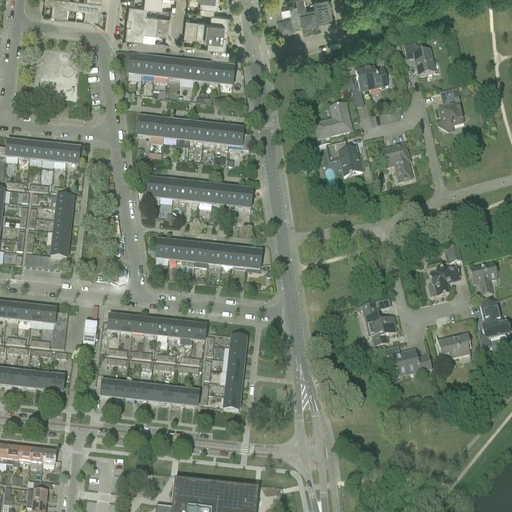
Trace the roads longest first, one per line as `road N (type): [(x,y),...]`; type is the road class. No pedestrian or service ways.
road 1 (tertiary): [(302,451),(77,432)]
road 2 (tertiary): [(283,240),(253,53)]
road 3 (residential): [(138,300),(112,135)]
road 4 (residential): [(292,315),(138,300)]
road 5 (residential): [(460,309),(420,319),(401,309),(381,225)]
road 6 (residential): [(138,300),(0,284)]
road 7 (residential): [(440,198),(418,124),(371,129)]
road 8 (residential): [(253,53),(337,32),(340,0)]
